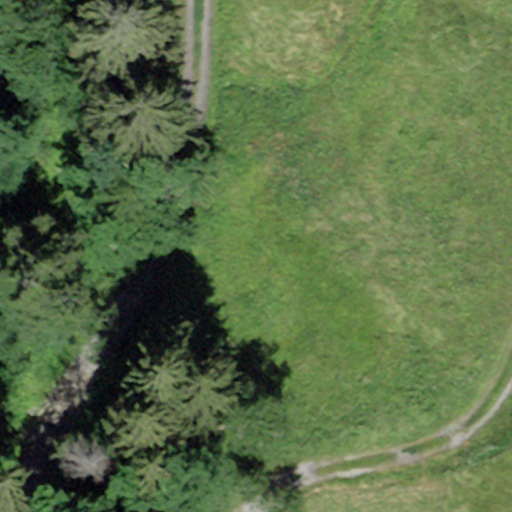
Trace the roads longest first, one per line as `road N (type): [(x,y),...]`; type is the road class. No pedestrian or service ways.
road 1 (track): [(30,511),(37,466),(134,298),(177,197),(195,0)]
road 2 (track): [(511,388),(454,443),(292,482),(256,511)]
